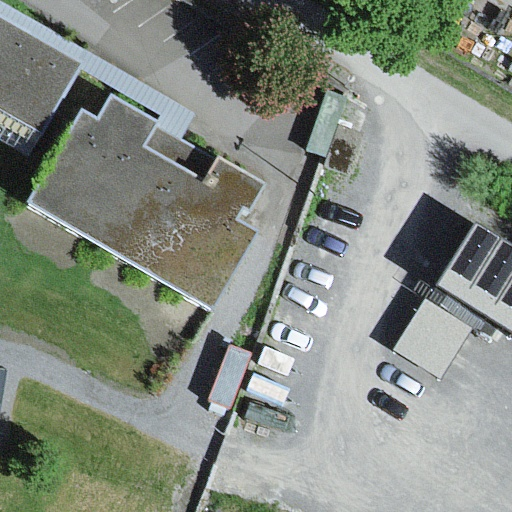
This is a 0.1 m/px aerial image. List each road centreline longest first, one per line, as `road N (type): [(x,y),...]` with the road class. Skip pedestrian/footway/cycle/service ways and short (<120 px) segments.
road 1 (track): [(420,98),(382,390),(362,453),(321,499),(290,511)]
road 2 (track): [(266,0),(511,157)]
